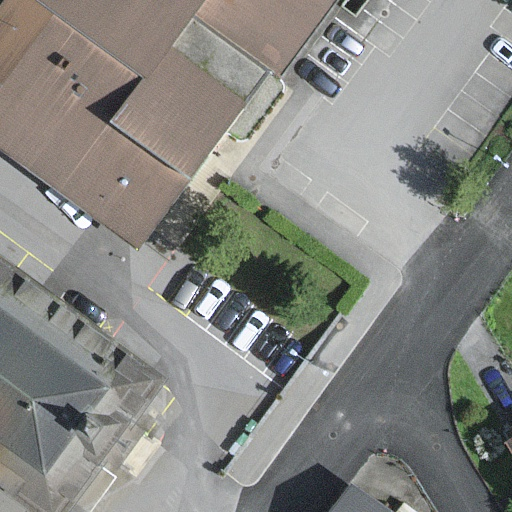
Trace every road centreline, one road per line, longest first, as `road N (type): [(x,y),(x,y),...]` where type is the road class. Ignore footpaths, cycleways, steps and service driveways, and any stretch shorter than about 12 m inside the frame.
road 1 (residential): [(511,208),(384,375)]
road 2 (residential): [(384,375),(281,511)]
road 3 (residential): [(384,375),(464,511)]
